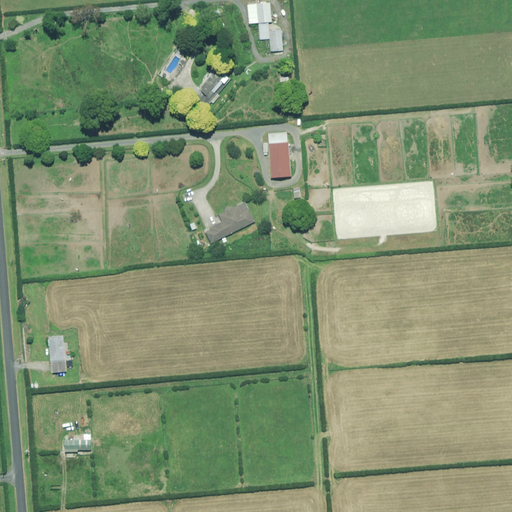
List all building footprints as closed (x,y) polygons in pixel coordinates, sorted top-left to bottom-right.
[(271,3),(249,5),(250,24),(260,24),(261,40),(271,39),(272,52),(284,51),(282,31),(270,32),(269,23),(273,23),(271,3)] [(218,69),(201,89),(200,90),(203,92),(192,105),(205,116),(222,97),(220,95),(232,80),(218,69)] [(292,177),(289,133),(269,134),(272,179),(292,177)] [(226,208),(225,211),(219,214),(223,222),(211,228),(213,231),(207,234),(212,244),(255,222),(249,209),(244,201),(233,207),(230,206),(226,208)] [(67,372),(64,337),(50,338),(53,374),(67,372)] [(92,451),(92,440),(66,441),(66,453),(79,452),(79,451),(92,451)]
